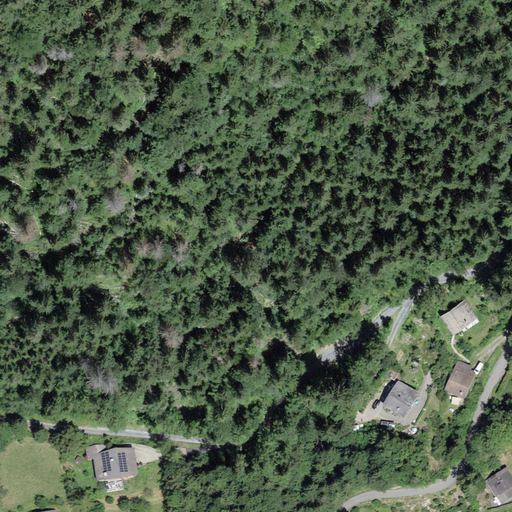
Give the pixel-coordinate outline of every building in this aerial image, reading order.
[(443,315),(453,331),(475,317),(464,301),(443,315)] [(471,367),(458,362),(446,391),(464,398),(474,374),(469,372),(471,367)] [(416,395),(399,385),(386,407),(404,417),(416,395)] [(136,476),(133,451),(104,455),(103,446),(88,448),(89,459),(94,458),(97,482),(136,476)] [(511,478),(506,470),(487,482),(502,505),(511,498),(511,491),(511,490),(511,488),(511,478)]
